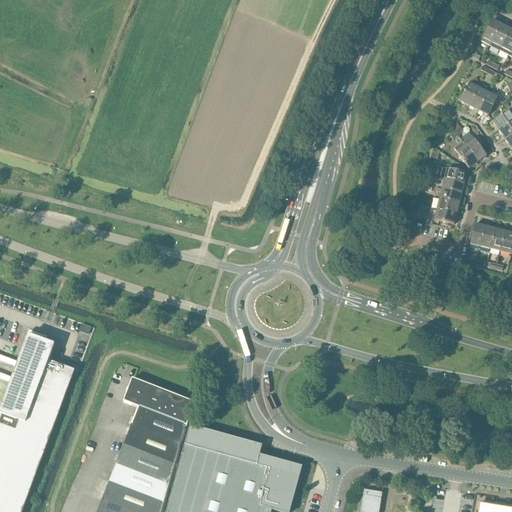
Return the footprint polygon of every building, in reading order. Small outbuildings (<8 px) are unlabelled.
[(502,26),(492,20),(481,42),(491,47),(502,26)] [(502,26),(491,47),(500,52),(511,31),(502,26)] [(509,57),(511,51),(511,30),(511,31),(500,52),(509,57)] [(469,107),(478,89),(469,84),(459,102),(469,107)] [(478,112),(488,94),(478,89),(469,107),(478,112)] [(488,94),(478,112),(488,117),(497,99),(488,94)] [(499,132),(511,122),(511,114),(510,111),(492,123),(499,132)] [(505,140),(511,135),(511,122),(499,132),(505,140)] [(472,137),(463,143),(464,144),(477,163),(486,157),(472,137)] [(464,144),(455,151),(468,170),(477,163),(464,144)] [(440,179),(443,180),(464,185),(466,174),(442,168),(440,179)] [(441,190),(461,195),(464,185),(443,180),(441,190)] [(461,195),(441,190),(438,200),(459,205),(461,195)] [(459,205),(438,200),(436,210),(456,215),(459,205)] [(417,212),(416,216),(422,218),(426,216),(427,208),(423,207),(419,206),(417,212)] [(456,215),(436,210),(433,221),(454,226),(456,215)] [(480,248),(485,228),(474,225),(469,245),(480,248)] [(491,251),(496,230),(485,228),(480,248),(491,251)] [(500,253),(506,233),(496,230),(491,251),(500,253)] [(511,256),(511,251),(511,234),(506,233),(500,253),(511,256)] [(0,511),(22,511),(74,373),(74,372),(48,362),(54,346),(45,343),(27,337),(0,410),(0,511)] [(138,408),(185,426),(185,427),(186,427),(192,404),(132,380),(128,389),(127,389),(126,391),(126,393),(127,393),(123,403),(138,408)] [(138,408),(131,427),(179,445),(185,427),(185,426),(138,408)] [(124,445),(174,465),(179,445),(131,427),(124,445)] [(270,511),(271,511),(275,511),(289,511),(291,506),(301,468),(259,456),(262,447),(190,427),(189,430),(184,446),(165,511),(270,511)] [(174,465),(124,445),(116,464),(168,484),(174,465)] [(168,484),(116,464),(109,482),(163,503),(168,484)] [(160,511),(163,503),(109,482),(102,501),(129,511),(160,511)] [(364,491),(360,511),(378,511),(382,494),(364,491)] [(129,511),(102,501),(97,511),(129,511)]
